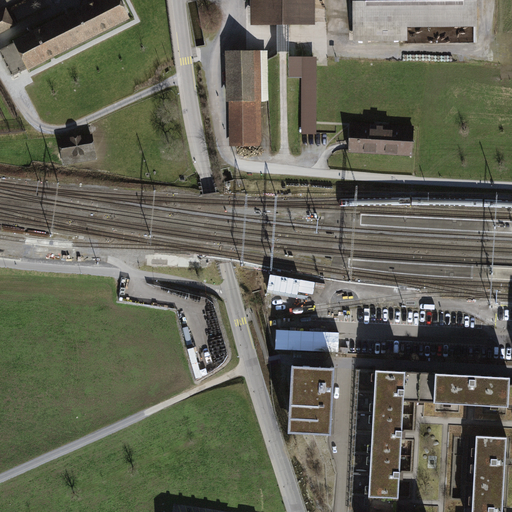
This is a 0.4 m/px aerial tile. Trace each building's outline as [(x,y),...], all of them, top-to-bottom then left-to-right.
[(98,0),(0,50),(0,51),(13,77),(129,17),(120,0),(98,0)] [(252,0),(253,26),(283,26),(316,25),(315,0),(252,0)] [(478,0),(354,0),(355,42),(411,42),(411,30),(479,29),(478,0)] [(0,10),(0,32),(14,25),(5,8),(0,10)] [(270,48),(228,48),(227,100),(231,100),(230,143),(262,144),(262,99),(269,99),(270,48)] [(318,58),(291,57),(290,78),(304,78),(303,135),(317,135),(318,58)] [(415,126),(350,122),(348,154),(413,158),(415,126)] [(93,135),(60,141),(65,166),(98,160),(93,135)] [(149,252),(149,264),(200,267),(200,256),(149,252)] [(202,259),(201,266),(211,267),(212,261),(202,259)] [(335,367),(293,366),(290,431),(332,433),(335,367)] [(403,372),(375,371),(367,495),(395,496),(401,402),(433,404),(434,375),(403,372)] [(509,378),(434,375),(433,404),(508,407),(509,385),(509,378)] [(501,511),(505,438),(475,436),(471,511),(501,511)]
